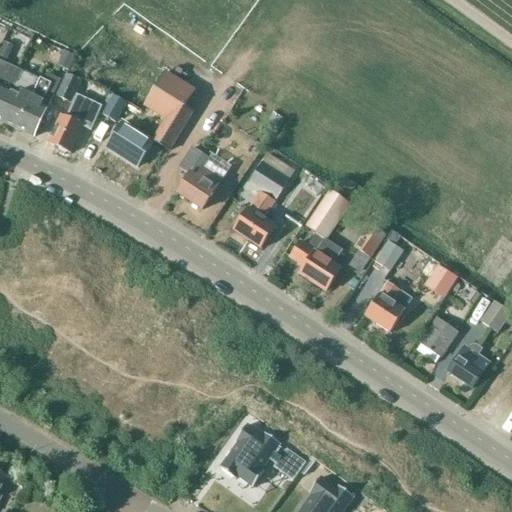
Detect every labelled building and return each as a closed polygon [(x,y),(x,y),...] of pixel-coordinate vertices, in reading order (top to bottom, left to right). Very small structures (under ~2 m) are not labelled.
[(4,44),(0,53),(0,57),(8,61),(14,49),(4,44)] [(64,55),(58,67),(69,72),(75,60),(64,55)] [(0,62),(0,108),(18,71),(0,62)] [(0,108),(0,122),(15,129),(21,116),(22,116),(39,80),(18,71),(0,108)] [(153,142),(170,153),(193,115),(185,110),(196,92),(167,74),(144,109),(165,122),(153,142)] [(43,82),(39,80),(22,116),(21,116),(15,129),(35,139),(61,81),(46,75),(43,82)] [(66,75),(56,97),(72,105),(82,82),(66,75)] [(115,98),(105,117),(119,125),(129,106),(115,98)] [(95,112),(76,103),(73,110),(66,107),(63,117),(62,116),(48,145),(59,150),(59,152),(66,155),(68,154),(71,155),(83,129),(86,130),(95,112)] [(123,124),(107,150),(138,169),(154,143),(123,124)] [(190,175),(178,196),(203,211),(224,181),(232,167),(213,155),(210,160),(193,148),(180,169),(190,175)] [(270,156),(252,184),(279,201),(297,174),(270,156)] [(345,179),(337,191),(349,199),(357,187),(345,179)] [(248,208),(234,231),(262,250),(277,227),(266,220),(278,203),(261,192),(249,209),(248,208)] [(301,241),(291,258),(304,266),(300,275),(327,293),(341,271),(334,266),(342,252),(326,242),(350,205),(330,192),(306,229),(316,235),(308,246),(301,241)] [(370,225),(355,249),(371,260),(387,236),(370,225)] [(390,234),(386,241),(394,246),(399,239),(390,234)] [(387,242),(374,263),(389,273),(403,252),(387,242)] [(435,266),(422,286),(442,299),(455,279),(435,266)] [(387,283),(366,318),(391,334),(406,311),(413,300),(401,293),(387,283)] [(474,292),(467,302),(473,306),(480,297),(474,292)] [(511,314),(497,304),(482,324),(498,335),(511,315),(511,314)] [(458,333),(439,320),(422,345),(441,358),(458,333)] [(470,347),(469,349),(465,346),(448,372),(473,390),(491,364),(479,356),(483,350),(476,346),(470,347)] [(239,443),(220,469),(236,480),(238,478),(254,489),(265,474),(262,472),(270,461),(276,466),(274,469),(293,483),(307,464),(287,450),(286,452),(279,447),(281,445),(265,434),(263,437),(247,426),(236,441),(239,443)] [(313,496),(301,511),(344,511),(354,498),(339,487),(337,490),(321,478),(310,494),(313,496)]
